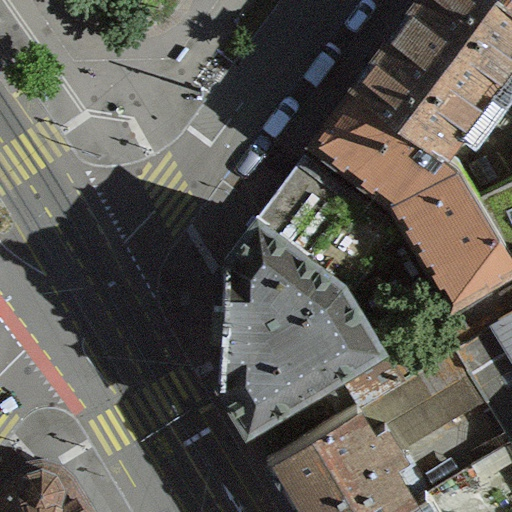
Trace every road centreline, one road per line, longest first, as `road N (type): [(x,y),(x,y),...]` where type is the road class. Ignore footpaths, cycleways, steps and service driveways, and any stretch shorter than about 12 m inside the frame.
road 1 (residential): [(88,279),(174,191),(322,0)]
road 2 (secondary): [(226,511),(88,279)]
road 3 (secondary): [(88,279),(0,137)]
road 4 (secondary): [(0,378),(88,279)]
